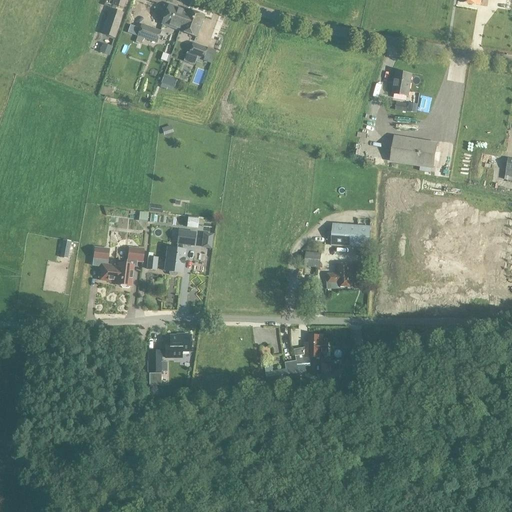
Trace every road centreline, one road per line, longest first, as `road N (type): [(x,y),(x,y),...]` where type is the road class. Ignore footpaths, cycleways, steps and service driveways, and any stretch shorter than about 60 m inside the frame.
road 1 (unclassified): [(511,322),(0,324)]
road 2 (unclassified): [(511,61),(323,28),(226,0)]
road 3 (tertiary): [(233,511),(511,428)]
road 4 (track): [(142,319),(153,511)]
road 5 (track): [(357,321),(372,470)]
